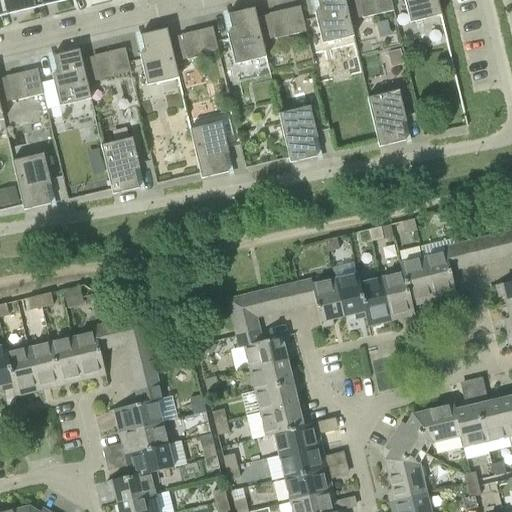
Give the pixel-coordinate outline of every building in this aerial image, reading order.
[(36,8),(34,3),(33,0),(0,0),(0,10),(7,9),(8,15),(36,8)] [(323,29),(327,44),(353,37),(344,0),(316,0),(319,12),(314,13),(318,30),(323,29)] [(357,0),(362,19),(378,15),(374,0),(357,0)] [(374,0),(378,15),(393,12),(390,0),(374,0)] [(415,23),(441,16),(437,0),(403,0),(406,9),(411,8),(415,23)] [(290,36),(306,32),(300,7),(284,11),(290,36)] [(236,50),(239,65),(266,58),(254,9),(228,15),(232,33),(227,34),(231,51),(236,50)] [(275,40),(290,36),(284,11),(268,15),(275,40)] [(423,25),(432,47),(447,42),(438,19),(423,25)] [(203,57),(218,53),(212,28),(197,32),(203,57)] [(148,71),(152,86),(178,79),(167,30),(140,36),(144,54),(139,55),(143,72),(148,71)] [(187,61),(203,57),(197,32),(181,36),(187,61)] [(130,60),(137,60),(134,34),(91,40),(93,49),(128,45),(130,60)] [(115,78),(131,74),(125,49),(109,53),(115,78)] [(61,91),(64,106),(91,100),(79,51),(53,57),(57,75),(52,76),(56,93),(61,91)] [(100,82),(115,78),(109,53),(94,56),(100,82)] [(28,99),(43,95),(37,70),(22,74),(28,99)] [(12,103),(28,99),(22,74),(6,77),(12,103)] [(379,148),(405,141),(401,124),(406,123),(402,106),(397,107),(393,92),(367,99),(379,148)] [(290,164),(316,157),(312,140),(317,138),(313,122),(308,123),(305,108),(278,114),(290,164)] [(201,179),(228,173),(223,155),(229,154),(225,137),(219,139),(216,124),(189,130),(201,179)] [(112,195),(139,189),(135,171),(140,170),(136,153),(131,154),(127,139),(101,146),(112,195)] [(24,211),(50,205),(46,187),(51,186),(47,169),(42,170),(38,155),(12,162),(24,211)] [(21,203),(17,183),(0,186),(0,203),(1,207),(21,203)] [(404,235),(417,232),(414,220),(401,223),(404,235)] [(391,226),(390,225),(381,227),(384,240),(393,237),(391,226)] [(360,245),(371,243),(368,230),(357,233),(360,245)] [(511,232),(495,236),(501,259),(511,257),(511,254),(511,232)] [(489,238),(495,260),(501,259),(495,236),(489,238)] [(327,253),(339,250),(337,238),(324,241),(327,253)] [(495,260),(489,238),(478,241),(484,263),(495,260)] [(473,266),(484,263),(478,241),(467,243),(473,266)] [(456,246),(462,268),(473,266),(467,243),(456,246)] [(445,298),(457,295),(451,271),(462,268),(456,246),(422,254),(432,296),(444,293),(445,298)] [(422,298),(432,296),(422,254),(398,260),(400,272),(413,306),(423,303),(422,298)] [(415,315),(413,306),(400,272),(380,277),(389,316),(402,313),(403,318),(415,315)] [(356,319),(366,317),(359,282),(357,274),(334,279),(343,317),(355,314),(356,319)] [(380,318),(389,316),(380,277),(359,282),(366,317),(369,326),(381,323),(380,318)] [(334,279),(311,285),(317,303),(322,327),(334,324),(333,319),(343,317),(334,279)] [(297,284),(302,306),(317,303),(311,285),(310,280),(297,284)] [(508,307),(511,306),(511,281),(497,286),(500,297),(505,296),(508,307)] [(302,306),(297,284),(286,286),(292,309),(302,306)] [(281,311),(292,309),(286,286),(276,289),(281,311)] [(69,309),(85,305),(81,288),(65,291),(69,309)] [(265,291),(270,314),(281,311),(276,289),(265,291)] [(262,292),(259,293),(265,315),(268,315),(270,314),(265,291),(262,292)] [(265,315),(259,293),(227,300),(257,317),(265,315)] [(41,309),(53,306),(50,294),(38,297),(41,309)] [(30,312),(41,309),(38,297),(27,300),(30,312)] [(236,330),(259,325),(257,317),(227,300),(236,330)] [(0,318),(8,317),(5,305),(0,306),(0,318)] [(110,324),(116,347),(123,346),(141,317),(110,324)] [(125,353),(149,348),(141,317),(123,346),(125,353)] [(107,325),(105,326),(110,348),(112,348),(116,347),(110,324),(107,325)] [(259,325),(236,330),(237,333),(237,336),(260,330),(260,328),(259,325)] [(104,375),(99,351),(110,348),(105,326),(93,328),(95,334),(73,339),(82,376),(91,374),(93,379),(105,376),(104,375)] [(248,369),(287,360),(285,349),(290,347),(287,336),(263,341),(260,330),(237,336),(240,347),(241,350),(243,349),(248,369)] [(70,379),(82,376),(73,339),(51,344),(61,387),(71,384),(70,379)] [(48,389),(61,387),(51,344),(28,350),(37,387),(47,384),(48,389)] [(2,392),(12,389),(6,355),(4,347),(0,347),(0,386),(1,387),(2,392)] [(149,348),(125,353),(125,356),(126,359),(150,353),(149,349),(149,348)] [(25,390),(37,387),(28,350),(6,355),(12,389),(14,398),(26,395),(25,390)] [(150,353),(126,359),(129,370),(153,365),(150,353)] [(253,392),(298,381),(295,370),(290,371),(287,360),(248,369),(253,392)] [(153,365),(129,370),(132,381),(156,376),(153,365)] [(135,393),(158,387),(156,376),(132,381),(135,393)] [(206,393),(218,390),(215,378),(203,381),(206,393)] [(259,414),(298,405),(295,393),(301,392),(298,381),(253,392),(259,414)] [(161,423),(156,401),(161,399),(158,387),(135,393),(138,405),(113,411),(116,423),(121,422),(124,432),(161,423)] [(508,439),(511,437),(511,391),(509,392),(511,398),(499,400),(508,439)] [(194,416),(205,413),(201,398),(190,400),(194,416)] [(485,444),(508,439),(499,400),(489,403),(487,398),(475,400),(485,444)] [(432,445),(460,438),(456,410),(453,400),(441,403),(442,408),(413,415),(407,425),(402,423),(395,435),(427,455),(432,445)] [(463,449),(485,444),(475,400),(465,403),(466,408),(456,410),(460,438),(463,449)] [(273,436),(308,424),(306,414),(301,415),(298,405),(259,414),(265,438),(273,436)] [(211,413),(214,425),(226,423),(223,411),(211,413)] [(278,456),(317,447),(314,436),(319,435),(317,422),(308,424),(273,436),(278,456)] [(124,456),(167,446),(161,423),(124,432),(126,444),(121,445),(124,456)] [(228,434),(226,423),(214,425),(217,437),(228,434)] [(200,438),(210,435),(207,425),(197,427),(200,438)] [(390,503),(427,494),(420,466),(427,455),(395,435),(387,447),(392,450),(385,460),(392,490),(387,491),(390,503)] [(204,460),(216,458),(211,437),(199,439),(204,460)] [(134,476),(150,473),(172,468),(167,446),(124,456),(127,468),(132,466),(134,476)] [(283,478),(327,468),(325,457),(319,458),(317,447),(278,456),(283,478)] [(225,468),(236,466),(234,455),(222,458),(225,468)] [(207,471),(218,469),(216,458),(204,460),(207,471)] [(493,477),(506,474),(503,462),(491,465),(493,477)] [(228,481),(239,478),(236,466),(225,468),(228,481)] [(288,501),(327,492),(325,480),(330,479),(327,468),(283,478),(288,501)] [(116,504),(155,495),(150,473),(134,476),(106,483),(109,495),(114,494),(116,504)] [(466,488),(478,485),(475,473),(463,476),(466,488)] [(468,499),(480,496),(478,485),(466,488),(468,499)] [(215,504),(226,501),(224,490),(212,493),(215,504)] [(291,511),(340,511),(338,511),(335,501),(330,503),(327,492),(288,501),(291,511)] [(431,511),(427,494),(390,503),(392,511),(431,511)] [(158,511),(155,495),(116,504),(118,511),(158,511)] [(235,511),(242,511),(247,511),(245,500),(233,503),(235,511)] [(216,511),(228,511),(226,501),(215,504),(216,511)]
